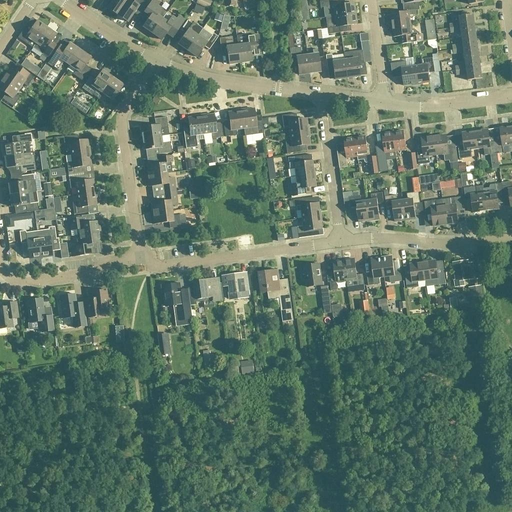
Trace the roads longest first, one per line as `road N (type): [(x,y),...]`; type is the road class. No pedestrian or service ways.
road 1 (residential): [(136,254),(163,263),(338,240)]
road 2 (residential): [(136,254),(124,130),(130,101),(155,60)]
road 3 (residential): [(338,240),(511,240)]
road 4 (unclassified): [(324,94),(155,60)]
road 5 (residential): [(0,263),(2,283),(136,254)]
road 6 (residential): [(338,240),(324,94)]
road 7 (unclassified): [(511,95),(442,106),(382,102)]
